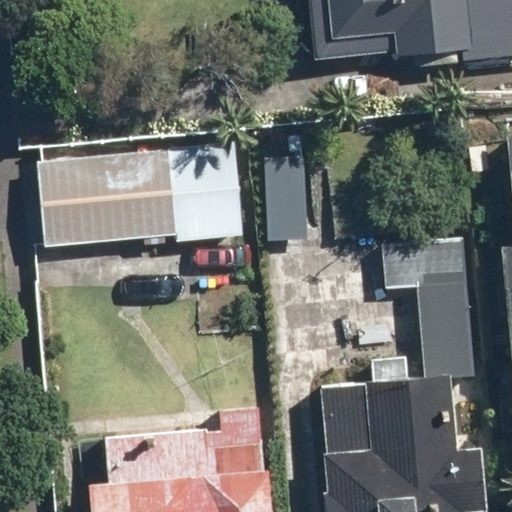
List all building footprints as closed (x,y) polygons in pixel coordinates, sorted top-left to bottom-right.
[(511,0),(331,0),(334,33),(399,27),(402,54),(461,48),(464,89),(511,84),(511,0)] [(234,140),(34,159),(42,245),(175,231),(175,238),(242,231),(234,140)] [(301,156),(262,157),(265,239),(304,238),(301,156)] [(430,373),(321,381),(331,511),(466,511),(467,509),(490,507),(485,444),(459,446),(453,372),(473,370),(462,233),(380,240),(383,287),(423,284),(430,373)] [(102,478),(89,479),(91,511),(278,511),(274,464),(260,465),(257,422),(99,435),(102,478)]
